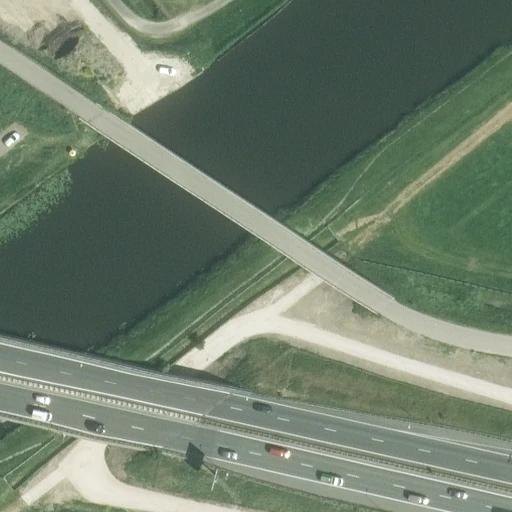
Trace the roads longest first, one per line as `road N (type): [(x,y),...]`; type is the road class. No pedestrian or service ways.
road 1 (unclassified): [(511,348),(411,320),(0,56)]
road 2 (motorway): [(511,473),(0,359)]
road 3 (motorway): [(0,399),(503,511)]
road 4 (track): [(511,400),(257,320),(230,331),(87,447),(81,471)]
road 5 (track): [(269,319),(413,180),(511,104)]
road 6 (track): [(81,471),(95,487),(199,511)]
